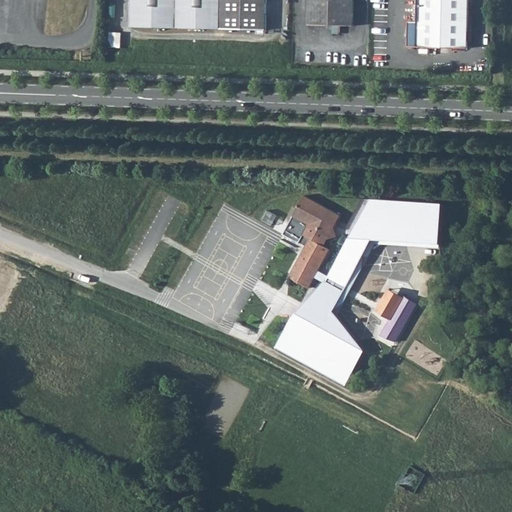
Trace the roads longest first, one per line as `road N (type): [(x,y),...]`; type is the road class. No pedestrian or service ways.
road 1 (secondary): [(511,111),(0,92)]
road 2 (residential): [(0,234),(126,285)]
